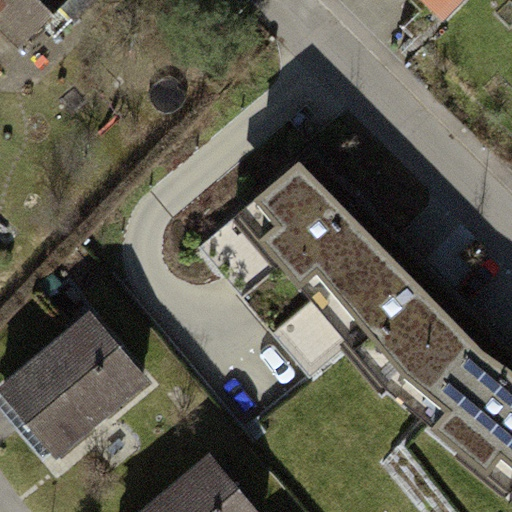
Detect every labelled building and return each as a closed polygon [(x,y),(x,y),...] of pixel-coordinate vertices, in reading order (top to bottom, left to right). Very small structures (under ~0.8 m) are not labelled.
[(0,0),(0,20),(26,46),(66,6),(79,19),(97,0),(0,0)] [(427,0),(443,15),(458,0),(427,0)] [(511,346),(320,149),(203,248),(314,379),(354,346),(350,340),(366,326),(406,372),(390,389),(465,449),(477,434),(511,462),(511,346)] [(8,392),(60,453),(148,378),(96,318),(8,392)] [(257,511),(215,461),(153,511),(257,511)]
